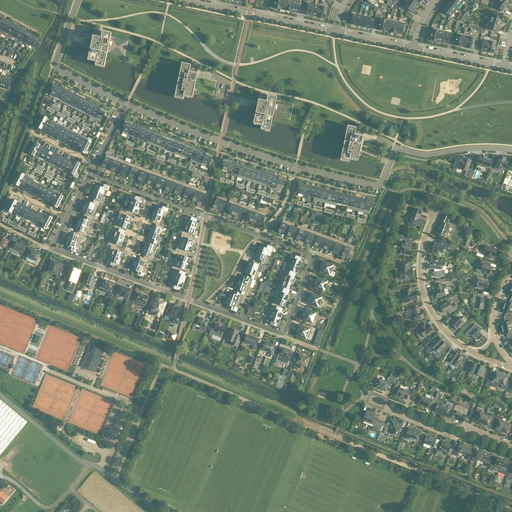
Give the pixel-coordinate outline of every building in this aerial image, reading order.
[(280,9),(281,0),(275,0),(275,4),(273,4),(272,8),(280,10),(280,9)] [(293,0),(293,1),(291,12),(297,13),(299,7),(300,7),(301,3),(294,2),(293,0)] [(457,8),(460,4),(455,0),(450,0),(449,2),(457,8)] [(415,8),(407,2),(404,7),(412,12),(415,8)] [(449,2),(446,6),(454,12),(457,8),(449,2)] [(506,6),(499,2),(495,7),(503,12),(506,6)] [(306,15),(312,16),(314,6),(315,4),(315,3),(314,5),(307,3),(306,8),(308,8),(306,15)] [(320,7),(321,5),(315,4),(314,6),(312,16),(318,17),(320,7)] [(320,7),(318,17),(326,19),(327,15),(325,15),(327,6),(321,5),(320,7)] [(450,17),(454,12),(446,6),(442,11),(450,17)] [(493,11),(491,17),(501,20),(501,21),(503,15),(493,11)] [(501,20),(491,17),(489,23),(499,26),(501,20)] [(3,18),(0,24),(0,33),(1,34),(8,21),(7,22),(5,21),(6,20),(3,18)] [(377,30),(384,31),(387,19),(386,21),(380,20),(379,26),(377,26),(377,30)] [(387,19),(384,31),(390,33),(390,32),(392,22),(393,20),(387,19)] [(393,20),(392,22),(390,32),(390,33),(396,34),(398,23),(398,21),(393,20)] [(11,22),(8,21),(1,34),(6,37),(13,23),(12,24),(10,23),(11,22)] [(399,21),(398,21),(398,23),(396,34),(402,35),(403,28),(405,29),(406,25),(404,25),(404,23),(398,22),(399,21)] [(13,23),(6,37),(11,39),(12,37),(18,26),(17,27),(15,26),(16,25),(13,23)] [(499,26),(489,23),(487,29),(497,32),(499,26)] [(20,27),(18,26),(12,37),(16,40),(15,42),(22,30),(20,28),(20,27)] [(20,44),(21,42),(27,32),(22,30),(15,42),(20,44)] [(436,42),(438,31),(432,30),(431,37),(429,36),(428,40),(436,42)] [(27,32),(21,42),(26,45),(28,42),(31,36),(31,35),(27,32)] [(75,32),(73,41),(85,43),(86,37),(90,38),(91,35),(75,32)] [(94,33),(91,45),(88,61),(96,63),(95,67),(104,68),(105,66),(107,53),(125,57),(128,41),(111,37),(111,34),(102,32),(102,35),(94,33)] [(444,33),(442,43),(448,44),(450,34),(444,33)] [(461,47),(463,36),(457,35),(454,46),(461,47)] [(33,37),(31,36),(28,42),(30,43),(30,44),(35,47),(40,39),(34,36),(33,37)] [(487,52),(489,42),(483,41),(484,38),(481,37),(479,43),(482,44),(481,51),(487,52)] [(475,39),(468,38),(466,48),(474,50),(475,46),(473,45),(475,39)] [(489,42),(487,52),(495,54),(496,50),(494,50),(495,43),(489,42)] [(198,70),(190,68),(191,66),(182,64),(174,99),(183,101),(184,97),(192,99),(193,93),(213,98),(216,81),(197,77),(197,74),(198,70)] [(0,78),(0,87),(5,89),(8,80),(2,78),(2,79),(0,78)] [(54,99),(60,88),(54,85),(51,89),(53,90),(49,96),(54,99)] [(59,101),(65,90),(63,89),(64,88),(61,87),(60,88),(54,99),(56,96),(60,99),(59,101)] [(64,104),(70,93),(67,91),(65,90),(59,101),(64,104)] [(69,107),(75,95),(73,94),(74,93),(71,92),(71,93),(70,93),(64,104),(69,107)] [(75,109),(80,98),(77,96),(75,95),(69,107),(75,109)] [(259,97),(256,109),(253,125),(261,127),(260,130),(269,132),(273,117),(290,121),(293,104),(276,101),(277,98),(268,96),(267,99),(259,97)] [(80,112),(85,101),(84,100),(84,99),(81,97),(81,98),(80,98),(75,109),(80,112)] [(85,114),(90,103),(87,101),(87,102),(85,101),(80,112),(85,114)] [(90,117),(95,106),(94,105),(94,104),(91,102),(91,103),(90,103),(85,114),(90,117)] [(95,106),(90,117),(95,119),(101,108),(97,107),(95,106)] [(101,108),(95,119),(100,122),(103,115),(104,116),(107,111),(101,108)] [(37,127),(41,130),(47,118),(43,116),(37,127)] [(41,129),(46,131),(52,121),(52,120),(50,123),(46,120),(47,118),(41,130),(41,129)] [(46,131),(51,134),(57,123),(52,121),(46,131)] [(127,135),(132,123),(126,121),(124,126),(125,126),(122,133),(127,135)] [(57,123),(51,134),(56,137),(62,126),(57,123)] [(137,126),(132,123),(127,135),(133,137),(137,126)] [(56,137),(62,139),(67,128),(62,126),(56,137)] [(138,139),(143,128),(142,127),(140,126),(139,126),(137,126),(133,137),(138,139)] [(347,126),(340,161),(349,163),(349,160),(358,162),(359,156),(378,160),(382,144),(364,140),(365,133),(356,131),(356,128),(347,126)] [(62,139),(67,142),(72,131),(67,128),(62,139)] [(148,130),(143,128),(138,139),(143,141),(148,130)] [(148,144),(153,132),(152,132),(153,131),(150,130),(150,131),(148,130),(143,141),(148,144)] [(67,142),(72,144),(77,134),(72,131),(67,142)] [(158,134),(153,132),(148,144),(154,146),(158,134)] [(77,134),(72,144),(77,147),(82,136),(77,134)] [(159,148),(164,136),(163,136),(163,135),(161,134),(160,135),(158,134),(154,146),(159,148)] [(77,147),(82,149),(82,150),(87,139),(82,136),(77,147)] [(169,138),(164,136),(159,148),(164,150),(169,138)] [(171,139),(169,138),(164,150),(170,152),(174,141),(174,140),(174,139),(171,138),(171,139)] [(82,150),(82,149),(80,152),(85,154),(91,142),(87,140),(88,139),(87,139),(82,150)] [(175,154),(180,143),(174,141),(170,152),(175,154)] [(29,154),(34,156),(40,145),(35,143),(29,154)] [(182,144),(180,143),(175,154),(180,157),(185,145),(184,145),(184,144),(182,143),(182,144)] [(40,145),(34,156),(39,159),(40,157),(44,148),(39,146),(40,145)] [(190,147),(185,145),(180,157),(185,159),(190,147)] [(191,161),(195,149),(195,148),(192,147),(192,148),(190,147),(185,159),(186,159),(187,156),(192,158),(190,161),(191,161)] [(49,151),(44,148),(40,157),(45,159),(49,151)] [(201,151),(195,149),(191,161),(196,163),(201,151)] [(49,151),(45,159),(44,162),(49,164),(50,162),(54,153),(49,151)] [(203,152),(201,151),(196,163),(201,165),(206,154),(205,153),(206,152),(203,151),(203,152)] [(59,156),(54,153),(50,162),(49,164),(54,167),(55,165),(55,164),(59,156)] [(111,170),(116,158),(106,154),(102,167),(105,168),(108,169),(109,166),(112,167),(111,170)] [(206,154),(201,165),(206,167),(209,160),(210,161),(212,156),(206,154)] [(64,159),(59,156),(55,164),(55,165),(60,167),(64,159)] [(490,169),(492,162),(487,159),(484,157),(483,158),(482,157),(479,164),(490,169)] [(120,174),(125,161),(116,158),(111,170),(114,172),(117,173),(118,169),(121,171),(120,174)] [(506,169),(508,163),(506,162),(507,160),(501,158),(497,168),(503,171),(504,168),(506,169)] [(64,172),(65,170),(69,161),(64,159),(60,167),(59,169),(64,172)] [(467,170),(471,161),(465,159),(464,161),(461,160),(459,166),(461,167),(460,169),(466,171),(467,171),(467,170)] [(226,174),(230,162),(223,160),(222,165),(223,165),(222,169),(227,171),(226,174)] [(65,170),(70,172),(75,164),(74,164),(69,161),(65,170)] [(76,161),(74,164),(75,164),(70,172),(70,173),(74,175),(80,164),(76,161)] [(129,177),(134,164),(125,161),(120,174),(123,175),(126,176),(127,173),(130,174),(129,177)] [(230,162),(226,174),(232,175),(235,164),(233,163),(234,162),(231,161),(231,162),(230,162)] [(138,181),(143,168),(134,164),(129,177),(132,178),(135,179),(136,176),(139,177),(138,181)] [(232,175),(237,177),(241,165),(235,164),(232,175)] [(242,179),(246,167),(244,166),(242,165),(242,166),(241,165),(237,177),(242,179)] [(246,167),(242,179),(248,181),(252,169),(246,167)] [(147,184),(152,171),(143,168),(138,181),(141,182),(144,183),(145,180),(148,181),(147,184)] [(252,169),(248,181),(253,182),(257,171),(255,170),(255,169),(253,168),(252,169)] [(156,187),(161,175),(152,171),(147,184),(150,185),(153,186),(154,183),(157,184),(156,187)] [(257,171),(253,182),(259,184),(263,172),(257,171)] [(263,172),(259,184),(264,186),(265,183),(268,174),(266,173),(264,172),(263,173),(263,172)] [(18,186),(24,175),(20,173),(14,184),(18,186)] [(270,188),(273,176),(268,174),(265,183),(264,186),(270,188)] [(24,188),(29,177),(24,175),(18,186),(18,187),(19,186),(24,188)] [(165,191),(170,178),(161,175),(156,187),(159,188),(162,189),(163,186),(166,187),(165,191)] [(273,176),(270,188),(275,189),(279,178),(277,177),(277,176),(274,175),(274,176),(273,176)] [(29,191),(34,180),(29,177),(24,188),(29,191)] [(176,191),(179,181),(170,178),(165,191),(168,192),(171,193),(172,190),(175,191),(176,191)] [(279,178),(275,189),(280,191),(282,184),(284,185),(285,180),(279,178)] [(34,193),(39,183),(38,185),(33,182),(34,180),(29,191),(34,193)] [(184,197),(188,185),(179,181),(176,191),(175,191),(174,194),(177,195),(180,196),(181,193),(184,194),(183,197),(184,197)] [(39,196),(44,185),(39,183),(34,193),(39,196)] [(93,191),(106,196),(109,187),(100,184),(99,187),(96,186),(93,191)] [(44,199),(48,190),(43,188),(45,185),(44,185),(39,196),(44,199)] [(193,201),(197,188),(188,185),(184,197),(186,199),(186,198),(189,199),(190,196),(194,198),(192,201),(193,201)] [(306,185),(303,198),(308,199),(311,187),(310,187),(311,186),(308,185),(308,186),(306,185)] [(311,187),(308,199),(309,196),(314,197),(313,200),(314,200),(317,188),(311,187)] [(48,190),(44,199),(49,201),(54,190),(49,188),(48,190)] [(197,188),(193,201),(196,202),(198,203),(199,200),(203,201),(207,191),(197,188)] [(317,188),(314,200),(319,202),(322,190),(321,189),(322,188),(319,188),(319,189),(317,188)] [(53,206),(60,193),(54,190),(49,201),(54,204),(53,206)] [(322,190),(319,202),(325,203),(328,191),(322,190)] [(90,200),(103,205),(104,201),(101,200),(103,195),(106,196),(93,191),(91,197),(92,197),(94,198),(94,201),(90,199),(90,200)] [(328,191),(325,203),(330,204),(333,192),(332,192),(333,191),(330,191),(328,191)] [(333,192),(330,204),(336,206),(339,194),(333,192)] [(60,193),(53,206),(57,208),(63,197),(59,195),(60,193)] [(339,194),(336,206),(337,203),(342,204),(344,195),(344,194),(341,193),(341,194),(339,194)] [(130,205),(139,208),(141,203),(141,202),(138,201),(139,198),(130,195),(129,198),(132,200),(130,205)] [(220,207),(223,208),(227,199),(217,195),(213,208),(216,209),(219,210),(220,207)] [(350,196),(347,208),(352,210),(355,198),(355,197),(352,196),(352,197),(350,196)] [(355,198),(352,210),(358,211),(361,199),(355,198)] [(11,213),(17,202),(13,199),(7,211),(11,213)] [(361,199),(358,211),(363,213),(366,200),(366,199),(363,199),(363,200),(361,199)] [(103,205),(90,200),(89,202),(86,201),(83,207),(96,212),(99,203),(103,205)] [(228,214),(234,216),(239,203),(229,200),(226,209),(230,211),(228,214)] [(366,200),(363,213),(369,214),(370,207),(372,207),(373,202),(366,200)] [(17,202),(11,213),(12,211),(17,213),(16,216),(21,205),(17,202)] [(234,216),(237,217),(240,218),(241,215),(244,216),(248,207),(239,203),(234,216)] [(21,205),(16,216),(21,218),(26,208),(21,205)] [(130,205),(128,210),(121,208),(120,211),(133,216),(134,213),(137,214),(139,208),(130,205)] [(151,213),(162,217),(164,211),(167,213),(168,209),(159,206),(158,209),(155,207),(154,209),(153,209),(151,213)] [(96,212),(83,207),(81,213),(82,213),(84,214),(83,216),(93,220),(96,212)] [(246,220),(252,223),(257,210),(248,207),(244,216),(248,217),(246,220)] [(26,208),(21,218),(26,221),(32,210),(26,208)] [(415,229),(416,225),(419,226),(422,220),(418,219),(418,218),(418,217),(419,216),(420,216),(422,211),(417,209),(408,213),(409,216),(404,218),(408,227),(409,227),(415,229)] [(32,210),(26,221),(27,219),(32,221),(31,223),(31,224),(37,213),(32,210)] [(252,223),(255,224),(258,225),(259,222),(263,223),(266,213),(257,210),(252,223)] [(117,219),(129,224),(131,218),(128,217),(129,214),(133,216),(120,211),(119,214),(122,215),(120,220),(117,219)] [(37,213),(31,224),(36,226),(42,215),(37,213)] [(153,220),(152,223),(164,227),(160,225),(161,222),(160,222),(162,217),(151,213),(152,213),(150,219),(151,219),(153,220)] [(42,215),(36,226),(41,229),(48,216),(47,218),(42,215)] [(447,223),(448,220),(449,218),(443,215),(440,221),(447,223)] [(48,216),(41,229),(42,227),(46,229),(52,218),(48,216)] [(93,220),(83,216),(82,219),(80,218),(79,218),(77,224),(90,228),(93,220)] [(183,224),(186,226),(195,229),(197,223),(194,222),(195,219),(186,216),(183,224)] [(127,230),(129,224),(117,219),(113,228),(123,231),(124,228),(127,229),(127,230)] [(287,236),(292,223),(283,220),(279,229),(278,232),(281,234),(281,233),(284,234),(285,231),(288,233),(287,236)] [(444,237),(449,226),(446,225),(447,223),(440,221),(440,222),(439,225),(440,226),(437,234),(441,236),(442,236),(444,237)] [(152,226),(150,232),(159,235),(161,230),(162,230),(164,227),(152,223),(156,224),(155,227),(152,226)] [(292,223),(287,236),(290,237),(293,238),(294,235),(297,236),(296,239),(301,226),(297,225),(296,228),(291,226),(292,223)] [(90,228),(77,224),(75,229),(75,230),(78,231),(77,233),(74,232),(73,232),(87,237),(90,228)] [(180,230),(182,231),(181,233),(191,237),(189,236),(190,233),(193,235),(195,229),(186,226),(183,224),(180,230)] [(305,242),(306,243),(310,230),(301,226),(296,239),(299,240),(302,241),(303,238),(306,239),(305,242)] [(110,236),(123,241),(125,235),(122,234),(123,231),(113,228),(110,236)] [(314,246),(315,246),(319,233),(310,230),(306,243),(308,244),(311,245),(312,242),(315,243),(314,246)] [(87,237),(73,232),(72,235),(70,234),(69,234),(67,239),(66,239),(80,244),(83,236),(87,237)] [(150,241),(159,245),(161,241),(157,240),(159,235),(150,232),(148,237),(151,239),(150,241)] [(191,237),(181,233),(181,234),(182,234),(179,242),(191,247),(193,241),(190,240),(191,237)] [(319,233),(315,246),(317,247),(318,247),(320,248),(321,245),(325,246),(323,249),(324,249),(328,237),(319,233)] [(4,237),(0,235),(0,245),(5,248),(8,241),(3,238),(4,237)] [(121,247),(123,241),(110,236),(107,245),(121,249),(117,248),(118,245),(121,246),(120,246),(121,247)] [(412,256),(412,252),(409,251),(410,244),(407,244),(408,241),(414,242),(415,239),(400,236),(399,239),(406,241),(405,243),(402,243),(401,247),(404,248),(403,254),(412,256)] [(332,253),(333,253),(337,240),(328,237),(324,249),(327,250),(329,251),(331,248),(334,249),(332,253)] [(80,244),(66,239),(64,243),(66,243),(65,245),(66,245),(68,246),(67,249),(76,253),(80,244)] [(342,256),(347,243),(337,240),(333,253),(336,254),(338,255),(340,252),(343,253),(342,256)] [(159,245),(150,241),(149,244),(146,243),(144,248),(156,253),(155,252),(157,247),(158,248),(159,245)] [(433,243),(432,250),(432,253),(437,254),(437,252),(442,253),(443,249),(447,250),(449,243),(441,241),(440,245),(433,243)] [(489,243),(487,243),(483,241),(481,244),(486,246),(483,253),(486,254),(485,256),(491,259),(492,256),(493,257),(496,250),(488,246),(489,243)] [(23,254),(26,247),(20,244),(17,242),(15,245),(12,243),(9,250),(17,254),(19,252),(23,254)] [(175,251),(178,252),(178,251),(185,254),(186,251),(189,252),(189,253),(191,247),(179,242),(175,251)] [(347,243),(342,256),(345,257),(348,258),(349,255),(352,256),(356,247),(347,243)] [(90,252),(96,254),(98,246),(93,244),(90,252)] [(259,246),(257,252),(266,255),(268,250),(271,251),(273,248),(263,244),(262,247),(259,246)] [(111,246),(108,254),(120,259),(123,253),(122,253),(119,252),(121,249),(107,245),(111,246)] [(141,257),(153,262),(156,253),(144,248),(142,254),(145,255),(144,258),(141,257)] [(26,256),(36,261),(34,265),(37,266),(41,258),(38,257),(40,254),(36,252),(34,251),(33,251),(30,249),(26,256)] [(178,251),(178,252),(175,260),(187,265),(190,259),(189,259),(186,258),(187,255),(185,254),(178,251)] [(253,260),(264,264),(266,261),(264,261),(266,255),(257,252),(255,258),(258,259),(257,261),(253,260)] [(120,259),(108,254),(108,255),(111,256),(109,261),(106,260),(105,263),(114,267),(115,264),(118,265),(120,259)] [(292,259),(290,264),(299,268),(301,262),(298,261),(299,258),(290,254),(289,258),(292,259)] [(137,259),(135,264),(147,269),(144,268),(146,263),(149,264),(151,261),(153,262),(141,257),(140,260),(137,259)] [(187,265),(175,260),(172,268),(184,273),(181,272),(182,269),(185,270),(187,265)] [(246,267),(260,272),(256,271),(258,266),(260,266),(261,263),(264,265),(264,264),(253,260),(252,263),(249,262),(247,267),(246,267)] [(433,275),(435,277),(437,277),(439,277),(441,277),(443,275),(444,273),(443,270),(442,270),(441,270),(442,270),(442,266),(444,267),(446,261),(437,260),(438,262),(438,265),(436,266),(430,265),(429,269),(434,270),(435,272),(432,272),(433,272),(433,275)] [(488,266),(489,263),(482,260),(479,265),(482,266),(480,270),(484,271),(483,274),(489,276),(490,273),(490,272),(492,267),(488,266)] [(60,267),(61,264),(52,261),(48,272),(57,275),(56,278),(59,279),(63,268),(60,267)] [(322,268),(320,271),(320,272),(329,276),(331,271),(333,272),(335,266),(322,261),(320,267),(322,268)] [(400,279),(404,279),(412,279),(411,270),(407,270),(407,269),(408,269),(408,262),(400,263),(401,271),(399,271),(400,279)] [(283,271),(293,275),(294,272),(297,273),(299,268),(290,264),(287,263),(283,271)] [(147,269),(135,264),(133,270),(136,271),(135,274),(144,278),(147,269)] [(77,280),(80,271),(68,267),(65,275),(71,277),(69,281),(70,281),(67,289),(73,291),(75,283),(76,283),(77,280)] [(243,276),(256,281),(260,272),(246,267),(244,271),(245,272),(245,273),(248,274),(247,277),(243,276)] [(174,270),(171,278),(184,282),(186,277),(183,276),(184,273),(172,268),(172,269),(174,270)] [(460,280),(460,278),(466,278),(466,269),(461,269),(461,272),(456,272),(457,280),(460,280)] [(292,278),(293,275),(283,271),(283,272),(285,272),(284,275),(282,274),(280,280),(293,285),(295,279),(292,278)] [(94,276),(86,273),(85,276),(84,276),(83,280),(84,280),(83,283),(90,286),(89,288),(93,290),(96,280),(93,279),(94,276)] [(256,281),(243,276),(242,279),(239,278),(239,277),(238,279),(237,279),(236,283),(250,288),(253,279),(256,281)] [(314,283),(316,284),(314,288),(324,291),(325,287),(327,288),(329,282),(316,277),(314,283)] [(486,290),(488,282),(486,282),(486,279),(477,277),(476,280),(478,280),(476,288),(486,290)] [(184,282),(171,278),(174,279),(172,284),(169,283),(168,286),(177,290),(178,287),(182,288),(184,282)] [(108,281),(104,280),(103,279),(103,280),(102,283),(101,283),(101,282),(101,283),(98,289),(99,290),(103,291),(103,292),(103,291),(104,289),(109,291),(108,293),(110,294),(111,294),(110,294),(111,292),(111,291),(114,284),(114,283),(110,282),(109,282),(108,281)] [(277,288),(287,292),(288,289),(290,290),(291,290),(293,285),(280,280),(283,281),(282,286),(280,286),(279,289),(277,288)] [(256,298),(260,299),(263,291),(266,293),(269,285),(262,282),(256,298)] [(233,291),(247,296),(250,288),(236,283),(237,283),(235,289),(238,290),(237,292),(233,291)] [(437,298),(445,296),(443,289),(442,289),(441,284),(435,285),(437,291),(435,291),(437,298)] [(128,299),(128,298),(131,290),(127,288),(126,288),(124,287),(120,286),(120,285),(119,286),(116,294),(117,295),(128,299)] [(416,300),(414,291),(411,292),(410,290),(411,290),(410,287),(402,289),(404,294),(403,294),(406,303),(416,300)] [(286,295),(287,292),(277,288),(274,297),(288,302),(289,298),(288,297),(289,296),(288,296),(286,295)] [(88,291),(86,294),(88,295),(85,301),(84,301),(83,303),(89,305),(94,293),(88,291)] [(246,296),(247,296),(233,291),(232,294),(229,293),(230,293),(229,293),(227,299),(240,303),(243,295),(246,296)] [(137,293),(135,297),(134,299),(131,298),(128,306),(131,308),(133,304),(143,308),(144,305),(145,305),(146,304),(148,299),(147,299),(148,297),(144,296),(144,295),(141,293),(141,294),(137,293)] [(308,299),(310,300),(308,304),(319,308),(323,298),(310,293),(308,299)] [(475,308),(483,310),(484,299),(477,298),(477,294),(473,294),(472,303),(475,303),(475,304),(475,308)] [(271,305),(280,309),(281,306),(284,307),(287,302),(288,302),(274,297),(271,305)] [(156,300),(152,299),(149,305),(153,307),(152,310),(156,312),(155,314),(156,316),(158,317),(160,315),(160,314),(161,314),(163,309),(163,310),(166,303),(157,300),(156,299),(156,300)] [(240,303),(227,299),(225,304),(228,305),(227,308),(236,312),(239,303),(240,303)] [(457,309),(454,304),(451,306),(448,302),(440,307),(443,313),(447,311),(449,314),(457,309)] [(177,315),(179,308),(176,306),(176,305),(173,304),(173,305),(170,304),(165,315),(172,318),(171,322),(177,324),(178,321),(179,316),(177,315)] [(279,312),(280,309),(271,305),(268,314),(280,318),(283,313),(282,312),(282,313),(279,312)] [(407,319),(415,322),(424,318),(421,312),(420,312),(418,307),(412,310),(411,309),(406,311),(405,315),(407,319)] [(511,311),(511,309),(504,307),(502,312),(507,314),(505,318),(511,319),(511,318),(511,313),(511,311)] [(302,315),(304,316),(302,320),(313,324),(317,314),(305,309),(302,315)] [(280,318),(268,314),(265,322),(274,326),(275,323),(278,324),(280,318)] [(143,318),(139,316),(134,328),(138,330),(143,318)] [(208,321),(198,317),(196,325),(200,326),(199,330),(205,332),(207,328),(206,328),(208,321)] [(456,329),(457,327),(459,329),(467,321),(463,317),(461,319),(460,319),(457,317),(457,318),(454,318),(455,320),(450,324),(456,329)] [(511,319),(505,318),(506,322),(501,323),(502,329),(511,328),(510,324),(511,324),(511,319)] [(433,332),(428,324),(426,325),(424,323),(417,327),(419,330),(424,337),(433,332)] [(219,325),(216,324),(215,327),(212,326),(210,332),(213,333),(212,335),(221,338),(223,334),(224,334),(226,327),(222,326),(222,325),(219,324),(219,325)] [(296,331),(298,332),(296,336),(307,340),(311,330),(299,325),(296,331)] [(482,337),(482,334),(473,326),(466,334),(468,336),(470,335),(476,340),(478,340),(482,337)] [(509,338),(511,337),(511,327),(511,328),(502,329),(503,335),(508,334),(509,338)] [(157,333),(146,329),(145,334),(155,338),(157,333)] [(232,329),(231,329),(226,340),(232,342),(231,344),(237,347),(241,338),(238,337),(237,336),(239,332),(235,330),(232,329)] [(164,336),(165,336),(166,333),(160,331),(157,337),(163,339),(164,336)] [(167,338),(174,341),(176,334),(169,332),(167,338)] [(255,343),(257,339),(247,335),(244,342),(254,346),(253,350),(256,351),(258,344),(255,343)] [(434,349),(442,341),(438,337),(435,340),(434,340),(432,337),(424,346),(427,349),(430,346),(434,349)] [(273,348),(275,345),(264,341),(261,349),(271,353),(271,354),(273,356),(276,349),(273,348)] [(442,341),(434,349),(437,353),(434,356),(437,360),(446,351),(444,349),(444,348),(446,346),(442,341)] [(104,351),(90,345),(87,352),(88,353),(87,355),(88,356),(83,367),(93,371),(98,360),(99,360),(100,358),(101,358),(104,351)] [(276,360),(287,364),(292,351),(281,347),(276,360)] [(452,364),(458,355),(453,351),(451,354),(450,354),(448,353),(441,363),(445,365),(448,361),(452,364)] [(303,355),(299,354),(294,367),(300,369),(302,366),(306,367),(310,358),(306,356),(303,355)] [(458,355),(452,364),(456,367),(453,371),(457,374),(464,363),(461,362),(461,361),(463,358),(458,355)] [(472,377),(477,365),(471,362),(470,364),(467,363),(464,370),(469,372),(468,376),(472,377)] [(483,367),(477,365),(472,377),(476,379),(477,376),(482,378),(485,371),(482,369),(483,367)] [(33,371),(22,368),(20,374),(31,378),(33,371)] [(398,374),(392,372),(389,380),(395,382),(398,374)] [(494,374),(490,372),(486,385),(492,387),(492,385),(496,387),(498,384),(501,374),(495,372),(494,374)] [(508,377),(501,374),(498,384),(502,385),(501,388),(506,390),(509,382),(506,381),(508,377)] [(378,379),(376,383),(376,384),(375,387),(385,391),(389,381),(387,380),(386,382),(378,379)] [(397,392),(396,393),(397,394),(396,396),(401,398),(401,397),(406,399),(406,400),(410,392),(399,388),(397,393),(397,392)] [(421,396),(417,404),(422,406),(422,405),(429,408),(430,405),(434,406),(437,399),(431,397),(430,399),(421,396)] [(0,453),(27,422),(0,399),(0,453)] [(436,408),(435,411),(440,412),(442,413),(442,414),(445,415),(447,409),(450,411),(453,404),(447,402),(446,405),(438,403),(437,407),(436,407),(436,408)] [(454,418),(463,422),(468,410),(456,405),(455,406),(454,408),(452,414),(451,414),(450,418),(453,419),(454,418)] [(481,424),(485,415),(481,413),(482,411),(476,408),(474,415),(477,416),(475,422),(481,424)] [(362,421),(373,425),(375,426),(373,431),(377,432),(378,431),(382,432),(385,424),(381,422),(382,421),(378,419),(374,417),(372,416),(373,414),(366,411),(362,421)] [(485,415),(481,424),(488,427),(490,421),(493,423),(496,416),(490,414),(489,416),(485,415)] [(500,432),(504,423),(501,421),(502,418),(497,416),(494,423),(497,424),(494,429),(500,432)] [(398,436),(399,433),(401,432),(402,430),(401,428),(402,425),(393,421),(391,424),(390,424),(387,423),(383,433),(387,435),(388,432),(391,433),(392,435),(394,436),(396,435),(398,436)] [(511,425),(504,423),(500,432),(506,434),(509,429),(511,430),(511,425)] [(415,440),(414,442),(413,444),(416,446),(420,438),(418,436),(421,433),(415,430),(414,431),(412,430),(412,429),(409,428),(404,438),(408,439),(409,437),(415,440)] [(428,453),(433,455),(436,448),(433,447),(436,439),(433,438),(427,436),(424,443),(431,446),(428,453)] [(448,453),(447,455),(450,456),(452,450),(450,449),(451,445),(448,444),(447,444),(442,442),(442,441),(440,447),(439,447),(438,449),(448,453)] [(458,453),(462,454),(466,445),(460,443),(457,449),(454,448),(452,454),(457,456),(458,453)] [(473,451),(470,450),(472,447),(466,445),(462,454),(468,457),(467,459),(469,460),(472,455),(473,451)] [(481,461),(484,452),(479,450),(477,455),(473,454),(471,460),(476,463),(477,460),(481,461)] [(490,454),(484,452),(481,461),(484,462),(483,465),(488,467),(491,461),(488,460),(490,454)] [(498,473),(503,460),(497,457),(494,465),(491,464),(489,469),(498,473)] [(503,460),(498,473),(507,476),(509,471),(506,470),(509,462),(503,460)] [(2,479),(0,482),(0,483),(7,488),(10,484),(2,479)] [(0,489),(0,503),(2,505),(9,497),(0,489)]
